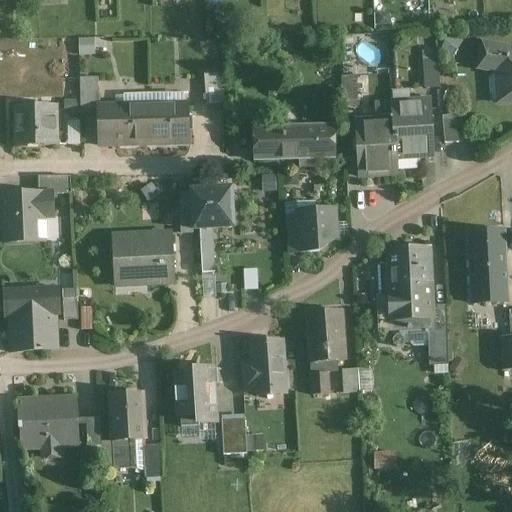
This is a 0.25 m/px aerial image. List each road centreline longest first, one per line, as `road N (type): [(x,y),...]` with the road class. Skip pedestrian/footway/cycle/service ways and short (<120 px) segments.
road 1 (residential): [(511,155),(382,225),(296,293),(236,324),(155,351),(0,367)]
road 2 (residential): [(0,171),(221,166)]
road 3 (unclassified): [(0,367),(14,511)]
